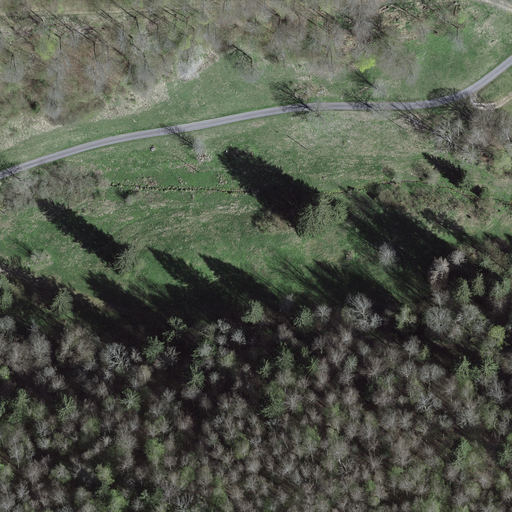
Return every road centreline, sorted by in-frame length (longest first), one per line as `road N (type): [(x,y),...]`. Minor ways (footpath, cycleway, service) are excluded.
road 1 (track): [(511,351),(372,346),(201,325),(92,306),(0,273)]
road 2 (track): [(0,12),(383,0)]
